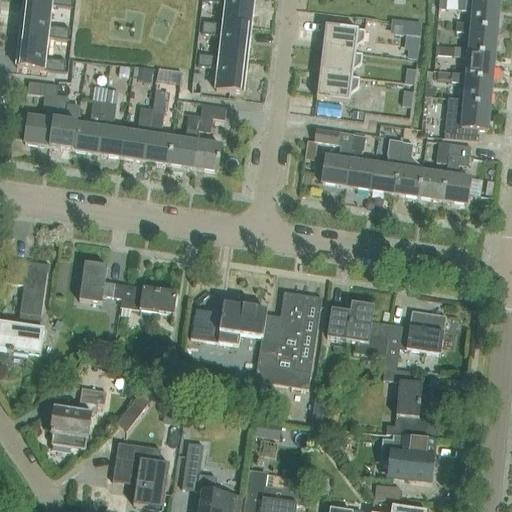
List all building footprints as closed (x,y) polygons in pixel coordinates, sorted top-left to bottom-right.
[(24,0),(24,5),(52,8),(71,10),(72,1),(67,0),(24,0)] [(224,28),(250,31),(253,0),(203,0),(203,3),(226,5),(224,28)] [(472,29),(497,32),(499,7),(474,4),(474,1),(459,0),(458,9),(474,10),(472,27),(472,29)] [(49,31),(52,8),(24,5),(21,37),(48,41),(67,43),(68,33),(49,31)] [(246,63),(250,31),(224,28),(202,25),(201,35),(223,38),(220,60),(246,63)] [(471,36),(470,52),(469,55),(494,58),(497,32),(472,29),(472,27),(457,25),(456,35),(471,36)] [(325,28),(322,53),(362,57),(355,56),(356,48),(357,48),(364,43),(365,34),(365,33),(325,28)] [(48,41),(21,37),(17,70),(63,75),(64,66),(45,64),(48,41)] [(410,37),(409,52),(418,53),(420,38),(410,37)] [(492,83),(494,58),(469,55),(470,52),(454,51),(436,50),(435,58),(468,61),(467,77),(467,80),(492,83)] [(362,58),(362,57),(322,53),(319,76),(359,81),(352,80),(353,72),(354,72),(361,66),(362,58)] [(216,94),(242,97),(246,63),(220,60),(198,58),(197,68),(219,70),(216,94)] [(119,68),(118,78),(128,79),(129,69),(119,68)] [(151,71),(138,70),(137,83),(150,85),(151,71)] [(404,87),(414,88),(415,73),(406,72),(404,87)] [(466,86),(465,103),(464,105),(490,108),(492,83),(467,80),(467,77),(438,74),(438,84),(466,86)] [(203,77),(194,76),(192,96),(201,97),(203,77)] [(359,82),(359,81),(319,76),(316,101),(337,104),(349,105),(350,95),(351,96),(358,90),(359,82)] [(55,110),(58,90),(28,85),(26,96),(44,98),(43,109),(55,110)] [(58,90),(55,110),(66,112),(69,87),(58,85),(58,90)] [(106,92),(94,90),(92,104),(104,106),(106,92)] [(104,106),(115,108),(118,94),(106,92),(104,106)] [(155,94),(152,113),(164,115),(167,115),(169,96),(155,94)] [(403,94),(401,109),(411,110),(413,95),(403,94)] [(479,133),(487,134),(490,108),(464,105),(465,103),(449,101),(445,142),(478,145),(479,133)] [(77,126),(73,154),(96,157),(104,106),(92,104),(88,128),(77,126)] [(96,157),(120,161),(125,133),(112,132),(115,108),(104,106),(96,157)] [(202,108),(200,120),(223,123),(225,111),(202,108)] [(29,119),(25,146),(49,150),(55,112),(44,110),(42,121),(29,119)] [(125,133),(120,161),(144,164),(152,113),(141,111),(137,135),(125,133)] [(55,112),(49,150),(73,154),(77,126),(64,124),(66,113),(55,112)] [(144,164),(168,168),(172,140),(160,139),(164,115),(152,113),(144,164)] [(172,140),(168,168),(192,171),(199,120),(187,118),(184,142),(172,140)] [(192,171),(217,175),(221,148),(197,144),(199,134),(209,135),(211,122),(199,120),(192,171)] [(338,161),(326,160),(322,187),(345,190),(354,136),(339,134),(338,136),(316,133),(314,144),(340,148),(338,161)] [(345,190),(370,194),(374,167),(361,165),(364,138),(354,136),(345,190)] [(374,167),(370,194),(394,197),(402,144),(391,143),(387,169),(374,167)] [(394,197),(418,201),(422,174),(421,174),(422,170),(411,162),(413,150),(415,150),(416,146),(413,146),(402,144),(394,197)] [(422,174),(418,201),(443,205),(451,146),(439,145),(436,165),(447,166),(446,177),(422,174)] [(443,205),(467,208),(471,181),(457,179),(460,160),(470,161),(471,149),(451,146),(443,205)] [(40,358),(45,332),(40,331),(49,269),(9,262),(5,285),(24,288),(18,327),(0,324),(0,351),(6,352),(6,354),(13,355),(13,353),(40,358)] [(115,287),(105,286),(108,269),(85,266),(79,304),(102,307),(103,300),(113,302),(115,287)] [(177,296),(124,288),(115,287),(113,302),(122,303),(121,311),(140,313),(174,319),(177,296)] [(255,385),(309,393),(322,302),(284,296),(280,326),(266,324),(267,314),(264,313),(260,341),(262,341),(255,385)] [(385,372),(390,373),(397,330),(372,326),(375,309),(352,306),(350,316),(336,314),(332,342),(358,346),(356,357),(387,361),(385,372)] [(260,341),(264,313),(224,308),(223,316),(195,312),(191,343),(239,350),(240,338),(260,341)] [(410,332),(397,330),(390,373),(397,374),(400,352),(441,359),(447,320),(412,315),(410,332)] [(57,323),(54,331),(62,334),(65,326),(57,323)] [(100,343),(98,352),(111,354),(112,346),(100,343)] [(177,381),(179,361),(167,360),(166,368),(152,367),(151,378),(177,381)] [(126,371),(124,383),(137,385),(139,373),(126,371)] [(401,385),(396,430),(396,433),(435,437),(436,428),(419,426),(423,387),(411,386),(412,375),(386,373),(385,383),(401,385)] [(102,419),(106,395),(81,391),(77,414),(55,411),(51,436),(52,436),(51,446),(81,451),(85,452),(90,417),(102,419)] [(125,434),(150,401),(140,393),(114,426),(125,434)] [(329,406),(314,403),(310,430),(325,432),(329,406)] [(337,418),(329,417),(328,429),(336,430),(337,418)] [(281,425),(259,421),(256,439),(279,442),(281,425)] [(430,485),(435,437),(396,433),(396,430),(388,430),(387,438),(395,438),(391,481),(430,485)] [(153,511),(161,511),(168,469),(157,467),(160,452),(117,445),(111,485),(135,489),(132,509),(153,511)] [(188,447),(182,493),(197,495),(203,449),(188,447)] [(249,474),(243,511),(297,511),(298,508),(303,509),(305,496),(264,491),(266,476),(249,474)] [(201,494),(198,511),(241,511),(243,500),(214,495),(216,481),(199,479),(197,494),(201,494)] [(326,483),(315,481),(314,492),(325,494),(326,483)] [(376,488),(375,502),(387,503),(389,490),(376,488)]
